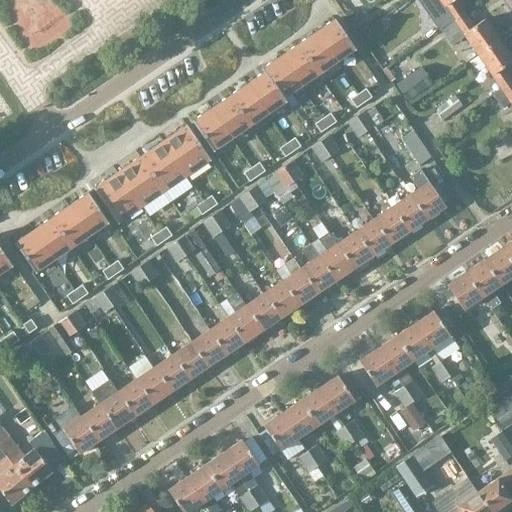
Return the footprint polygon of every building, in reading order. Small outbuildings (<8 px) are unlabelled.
[(419,0),(440,29),(464,12),(455,0),(419,0)] [(464,12),(440,29),(451,45),(464,36),(477,55),(498,41),(483,20),(474,26),(464,12)] [(334,20),(316,32),(336,62),(354,49),(334,20)] [(316,32),(298,44),(318,74),(336,62),(316,32)] [(498,41),(477,55),(501,89),(511,81),(511,80),(502,67),(511,60),(498,41)] [(298,44),(280,57),(300,86),(318,74),(298,44)] [(280,57),(261,70),(263,73),(264,72),(282,99),(283,98),(300,86),(280,57)] [(419,68),(394,85),(406,102),(430,84),(419,68)] [(263,73),(245,85),(266,114),(285,101),(283,98),(282,99),(264,72),(263,73)] [(510,102),(511,105),(511,81),(501,89),(492,95),(501,108),(510,102)] [(245,85),(227,97),(248,127),(266,114),(245,85)] [(363,103),(371,98),(365,89),(357,94),(363,103)] [(355,108),(363,103),(357,94),(349,100),(355,108)] [(434,109),(442,120),(461,105),(453,95),(434,109)] [(227,97),(209,110),(229,139),(248,127),(227,97)] [(209,110),(191,122),(212,151),(229,139),(209,110)] [(356,116),(366,131),(375,125),(365,110),(356,116)] [(327,127),(335,122),(329,114),(322,119),(327,127)] [(366,131),(356,116),(346,123),(357,138),(366,131)] [(320,133),(327,127),(322,119),(314,124),(320,133)] [(186,125),(162,141),(186,176),(209,160),(186,125)] [(400,140),(418,166),(431,157),(413,131),(400,140)] [(319,142),(329,156),(338,150),(328,135),(319,142)] [(292,152),(300,147),(294,138),(286,143),(292,152)] [(162,141),(139,157),(163,192),(170,202),(193,186),(186,176),(162,141)] [(329,156),(319,142),(310,148),(320,163),(329,156)] [(284,157),(292,152),(286,143),(278,149),(284,157)] [(139,157),(116,173),(140,208),(163,192),(139,157)] [(284,166),(294,180),(303,175),(292,160),(284,166)] [(256,176),(264,171),(258,163),(250,168),(256,176)] [(294,180),(284,166),(274,173),(275,174),(265,181),(273,192),(282,205),(292,198),(285,187),(294,180)] [(249,182),(256,176),(250,168),(243,173),(249,182)] [(408,193),(425,219),(443,206),(418,170),(408,176),(416,188),(408,193)] [(116,173),(93,189),(116,224),(140,208),(116,173)] [(265,180),(256,186),(264,199),(273,192),(265,181),(265,180)] [(255,186),(247,192),(257,207),(265,201),(256,186),(255,186)] [(257,207),(247,192),(238,198),(248,213),(249,212),(257,207)] [(87,193),(68,206),(89,235),(107,223),(87,193)] [(425,219),(408,193),(390,205),(407,231),(425,219)] [(209,210),(216,204),(210,196),(203,201),(209,210)] [(238,198),(229,204),(229,205),(244,227),(254,221),(249,212),(248,213),(238,198)] [(203,201),(187,212),(192,219),(193,221),(209,210),(203,201)] [(390,205),(372,218),(389,243),(407,231),(390,205)] [(68,206),(50,218),(70,248),(89,235),(68,206)] [(211,217),(221,231),(230,225),(220,211),(211,217)] [(221,231),(211,217),(202,223),(212,238),(221,231)] [(50,218),(32,231),(52,260),(70,248),(50,218)] [(354,230),(371,255),(389,243),(372,218),(354,230)] [(164,242),(172,236),(166,228),(158,233),(164,242)] [(202,244),(193,230),(187,234),(196,248),(202,244)] [(354,230),(335,242),(353,268),(371,255),(354,230)] [(32,231),(14,243),(34,273),(52,260),(32,231)] [(327,232),(310,243),(317,254),(334,280),(353,268),(335,242),(334,243),(327,232)] [(156,247),(164,242),(158,233),(150,238),(156,247)] [(175,241),(185,256),(194,250),(184,235),(175,241)] [(253,245),(259,264),(276,258),(270,239),(253,245)] [(511,240),(501,248),(511,264),(511,240)] [(185,256),(175,241),(166,248),(176,263),(185,256)] [(307,261),(299,267),(316,292),(334,280),(317,254),(310,243),(300,250),(307,261)] [(482,260),(499,284),(511,275),(511,264),(501,248),(482,260)] [(0,249),(0,273),(11,266),(0,249)] [(194,256),(209,277),(219,270),(205,249),(194,256)] [(289,273),(280,279),(298,305),(316,292),(299,267),(293,258),(283,264),(289,273)] [(138,266),(149,282),(158,275),(147,260),(138,266)] [(464,273),(480,297),(489,309),(498,302),(490,290),(499,284),(482,260),(464,273)] [(115,276),(123,270),(117,262),(109,267),(115,276)] [(149,282),(138,266),(129,273),(139,288),(149,282)] [(107,281),(115,276),(109,267),(101,272),(107,281)] [(480,297),(464,273),(446,285),(462,309),(480,297)] [(262,292),(279,317),(298,305),(280,279),(262,292)] [(79,300),(87,295),(81,286),(73,292),(79,300)] [(102,292),(112,306),(121,300),(112,286),(102,292)] [(72,305),(79,300),(73,292),(66,297),(72,305)] [(112,306),(102,292),(93,298),(103,312),(112,306)] [(233,311),(225,316),(243,342),(261,329),(244,304),(236,292),(225,299),(233,311)] [(262,292),(244,304),(261,329),(279,317),(262,292)] [(432,311),(413,324),(430,348),(439,362),(448,355),(458,349),(448,335),(446,331),(453,326),(455,325),(442,307),(441,308),(433,313),(432,311)] [(66,316),(76,331),(85,325),(75,310),(66,316)] [(76,331),(66,316),(47,329),(66,356),(76,349),(68,337),(76,331)] [(207,328),(225,354),(243,342),(225,316),(207,328)] [(30,320),(22,325),(28,334),(36,328),(30,320)] [(430,348),(413,324),(395,336),(411,360),(430,348)] [(103,336),(96,326),(87,332),(91,338),(97,339),(103,336)] [(189,341),(206,366),(225,354),(207,328),(189,341)] [(10,348),(18,343),(12,334),(4,339),(10,348)] [(402,387),(411,401),(420,396),(402,366),(411,360),(395,336),(376,349),(392,373),(393,372),(402,387)] [(38,337),(29,343),(38,356),(47,350),(38,337)] [(0,350),(2,353),(10,348),(4,339),(0,342),(0,350)] [(206,366),(189,341),(171,353),(188,379),(206,366)] [(29,343),(20,349),(29,362),(38,356),(29,343)] [(392,373),(376,349),(357,361),(374,385),(392,373)] [(153,365),(170,391),(188,379),(171,353),(153,365)] [(448,355),(439,362),(449,377),(458,370),(448,355)] [(144,356),(127,367),(129,370),(134,378),(152,403),(170,391),(153,365),(151,367),(144,356)] [(439,362),(429,368),(440,383),(449,377),(439,362)] [(101,369),(84,380),(91,391),(90,391),(97,402),(115,428),(134,416),(116,390),(115,390),(108,379),(107,379),(101,369)] [(317,387),(334,412),(352,399),(336,375),(317,387)] [(486,376),(473,385),(482,399),(495,390),(486,376)] [(134,378),(116,390),(134,416),(152,403),(134,378)] [(299,399),(315,424),(324,419),(334,412),(317,387),(299,399)] [(411,401),(402,387),(393,393),(403,407),(411,401)] [(511,395),(489,411),(502,430),(511,423),(511,395)] [(280,412),(297,437),(315,424),(299,399),(280,412)] [(462,399),(456,404),(461,410),(465,408),(463,405),(465,403),(462,399)] [(79,415),(97,441),(115,428),(97,402),(79,415)] [(73,406),(54,419),(60,429),(62,428),(78,453),(97,441),(79,415),(73,406)] [(297,437),(280,412),(261,425),(278,450),(297,437)] [(418,413),(405,422),(412,431),(424,423),(418,413)] [(354,440),(362,435),(352,421),(344,426),(353,440),(354,440)] [(353,440),(344,426),(343,426),(334,433),(343,447),(353,440)] [(0,429),(0,449),(6,456),(31,488),(51,472),(48,469),(33,450),(25,456),(2,428),(0,429)] [(43,430),(28,443),(33,450),(48,469),(62,458),(43,430)] [(489,440),(504,462),(511,455),(511,447),(501,432),(489,440)] [(362,435),(354,440),(359,447),(366,442),(362,435)] [(241,440),(223,453),(258,506),(267,500),(248,471),(258,465),(257,464),(265,458),(250,437),(243,442),(241,440)] [(307,451),(317,466),(326,460),(316,445),(307,451)] [(307,451),(298,457),(308,472),(314,481),(322,476),(315,467),(317,466),(307,451)] [(258,506),(223,453),(204,465),(221,490),(230,484),(248,511),(249,511),(257,506),(258,506)] [(31,488),(6,456),(0,460),(0,490),(11,504),(31,488)] [(430,487),(410,457),(395,468),(414,497),(430,487)] [(360,478),(371,471),(364,460),(353,467),(360,478)] [(222,511),(220,509),(220,510),(211,497),(221,490),(204,465),(186,477),(202,502),(201,503),(207,511),(222,511)] [(511,468),(476,493),(489,511),(492,511),(511,499),(505,490),(511,485),(511,468)] [(202,502),(186,477),(167,490),(182,511),(187,511),(201,503),(202,502)] [(467,479),(431,503),(436,511),(489,511),(476,493),(467,479)] [(391,494),(402,511),(422,511),(404,485),(391,494)] [(267,500),(258,506),(263,511),(271,511),(274,510),(267,500)] [(148,503),(134,511),(153,511),(152,510),(148,503)]
